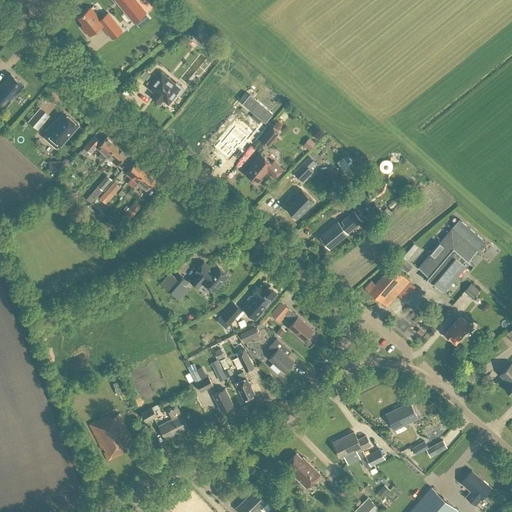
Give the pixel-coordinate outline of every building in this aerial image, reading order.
[(116,0),(134,21),(146,11),(137,0),(116,0)] [(91,6),(78,16),(86,26),(84,27),(90,34),(102,24),(113,38),(122,30),(108,12),(100,18),(91,6)] [(201,42),(207,35),(198,27),(192,35),(201,42)] [(238,80),(244,71),(228,58),(221,67),(238,80)] [(154,91),(151,94),(160,102),(163,98),(168,103),(176,93),(177,94),(183,87),(176,81),(175,82),(161,71),(148,87),(154,91)] [(0,101),(5,106),(24,84),(11,72),(0,84),(0,101)] [(250,93),(242,103),(265,122),(273,112),(250,93)] [(28,121),(37,129),(50,115),(40,107),(28,121)] [(78,123),(64,112),(55,123),(53,122),(46,131),(47,133),(44,137),(49,141),(52,137),(60,144),(78,123)] [(215,135),(205,145),(219,157),(226,149),(229,151),(232,147),(229,145),(237,137),(239,139),(250,127),(233,113),(212,133),(215,135)] [(272,125),(260,140),(267,146),(279,132),(272,125)] [(118,143),(108,135),(97,147),(102,151),(98,156),(103,160),(107,156),(118,143)] [(308,137),(303,146),(311,150),(316,142),(308,137)] [(90,140),(84,147),(90,153),(97,145),(90,140)] [(118,143),(107,156),(117,164),(128,152),(118,143)] [(255,158),(256,159),(245,172),(258,182),(268,170),(275,176),(282,167),(273,160),(272,162),(260,152),(255,158)] [(344,157),(338,160),(347,178),(353,175),(344,157)] [(60,170),(60,160),(48,160),(49,170),(60,170)] [(137,160),(126,172),(137,181),(147,169),(137,160)] [(303,162),(294,172),(302,180),(312,170),(303,162)] [(147,169),(137,181),(146,190),(157,177),(147,169)] [(128,181),(131,176),(121,171),(118,176),(128,181)] [(103,190),(113,179),(107,174),(97,185),(103,190)] [(121,186),(114,180),(98,199),(104,205),(121,186)] [(291,205),(301,215),(315,201),(305,191),(291,205)] [(136,200),(124,214),(130,219),(142,205),(136,200)] [(373,206),(364,214),(369,220),(378,212),(373,206)] [(346,231),(360,219),(354,211),(342,221),(344,223),(341,225),(338,221),(319,236),(329,247),(348,232),(346,231)] [(452,227),(418,267),(429,276),(431,274),(437,279),(434,283),(445,292),(467,266),(463,263),(466,258),(468,260),(478,249),(476,248),(478,247),(479,248),(485,240),(459,218),(453,226),(454,227),(453,228),(452,227)] [(414,244),(404,255),(411,261),(421,249),(414,244)] [(406,271),(412,265),(402,257),(397,263),(406,271)] [(212,268),(204,261),(196,270),(198,272),(191,280),(197,286),(202,280),(214,290),(228,273),(216,263),(212,268)] [(371,279),(365,287),(387,306),(409,279),(391,264),(375,283),(371,279)] [(175,294),(188,279),(178,271),(166,285),(175,294)] [(277,292),(265,282),(262,286),(260,284),(252,293),(254,295),(243,308),(254,318),(277,292)] [(480,290),(471,282),(463,291),(472,299),(480,290)] [(233,300),(221,315),(230,323),(243,309),(233,300)] [(270,311),(280,320),(285,313),(290,308),(281,300),(270,311)] [(290,308),(285,313),(289,316),(294,320),(289,326),(304,339),(313,328),(298,315),(293,311),(290,308)] [(460,316),(446,333),(456,341),(470,324),(460,316)] [(255,326),(239,334),(243,341),(258,333),(255,326)] [(489,331),(485,335),(490,339),(496,332),(492,329),(490,332),(489,331)] [(281,349),(285,344),(276,336),(269,345),(275,350),(269,357),(273,361),(271,363),(271,365),(276,370),(278,370),(281,367),(284,370),(294,359),(281,349)] [(236,352),(245,371),(254,367),(245,348),(236,352)] [(219,381),(225,378),(217,359),(211,362),(219,381)] [(503,385),(511,394),(511,363),(511,362),(500,374),(507,381),(503,385)] [(190,372),(195,381),(207,375),(202,366),(190,372)] [(243,370),(237,372),(241,379),(235,381),(243,397),(254,392),(243,370)] [(207,375),(195,381),(199,390),(212,384),(207,375)] [(114,382),(118,394),(122,392),(119,380),(114,382)] [(225,387),(213,393),(221,408),(233,402),(225,387)] [(410,400),(386,412),(394,429),(419,416),(410,400)] [(151,406),(141,412),(146,421),(157,415),(151,406)] [(110,413),(91,422),(94,428),(95,431),(103,446),(104,445),(107,450),(105,450),(108,458),(125,450),(123,446),(135,440),(122,415),(121,411),(111,416),(110,413)] [(179,414),(158,425),(165,438),(186,427),(179,414)] [(357,451),(364,466),(369,463),(371,465),(385,458),(380,447),(365,455),(362,449),(371,444),(366,434),(357,438),(353,430),(332,441),(341,457),(356,450),(357,451)] [(425,439),(412,446),(417,453),(429,446),(425,439)] [(444,439),(434,444),(438,452),(448,446),(444,439)] [(295,471),(293,473),(306,486),(319,473),(303,456),(302,457),(296,451),(286,462),(295,471)] [(461,481),(470,489),(465,495),(476,504),(492,486),(472,469),(461,481)] [(390,489),(384,484),(378,492),(383,497),(390,489)] [(459,511),(430,486),(407,511),(459,511)] [(254,488),(236,506),(242,511),(254,511),(266,501),(254,488)] [(368,496),(352,511),(376,511),(380,509),(368,496)]
